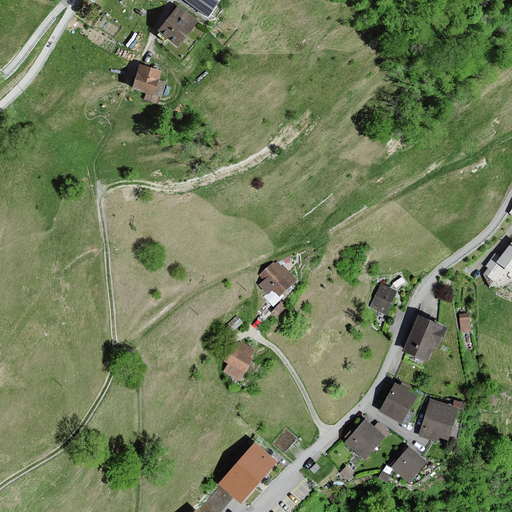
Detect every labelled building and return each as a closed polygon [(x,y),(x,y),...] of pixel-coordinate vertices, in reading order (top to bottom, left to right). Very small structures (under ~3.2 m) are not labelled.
[(183,0),(207,19),(220,3),(216,0),(183,0)] [(198,22),(178,6),(158,32),(177,48),(198,22)] [(162,72),(140,65),(132,89),(162,98),(166,83),(159,80),(162,72)] [(511,242),(501,258),(497,263),(505,269),(511,274),(511,242)] [(497,263),(501,258),(495,254),(486,267),(488,268),(484,275),(495,283),(505,269),(497,263)] [(298,280),(278,259),(259,276),(263,281),(259,285),(268,295),(273,290),(280,297),(298,280)] [(397,292),(380,284),(370,308),(387,315),(397,292)] [(273,290),(268,295),(265,298),(274,307),(283,299),(280,297),(273,290)] [(281,303),(272,313),(278,318),(287,308),(281,303)] [(471,314),(460,315),(461,332),(472,331),(471,314)] [(236,316),(225,325),(232,333),(243,323),(236,316)] [(448,329),(418,316),(402,352),(428,363),(435,348),(439,350),(448,329)] [(255,351),(240,342),(236,348),(234,346),(224,362),(228,364),(223,372),(240,382),(254,358),(252,357),(255,351)] [(401,386),(396,384),(379,412),(403,425),(419,396),(410,391),(411,389),(402,384),(401,386)] [(460,409),(430,400),(419,437),(437,443),(439,437),(450,441),(460,409)] [(374,427),(365,419),(356,430),(354,428),(344,438),(347,441),(346,442),(366,460),(386,437),(374,427)] [(378,422),(374,427),(386,437),(390,433),(378,422)] [(298,439),(285,428),(272,444),(284,454),(298,439)] [(280,464),(256,443),(220,485),(234,497),(244,505),(280,464)] [(427,462),(409,447),(391,469),(410,483),(427,462)] [(316,464),(310,470),(315,474),(321,468),(316,464)] [(346,466),(340,473),(349,481),(355,474),(346,466)] [(382,471),(378,478),(388,483),(392,475),(382,471)] [(220,485),(196,511),(197,511),(221,511),(234,497),(220,485)]
